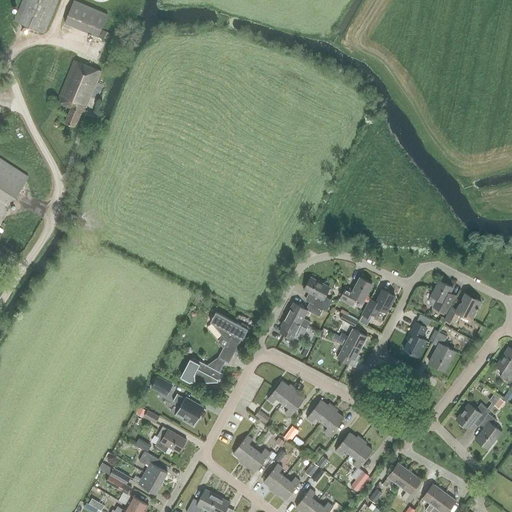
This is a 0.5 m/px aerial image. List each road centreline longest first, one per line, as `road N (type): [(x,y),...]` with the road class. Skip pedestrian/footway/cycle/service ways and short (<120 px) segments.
road 1 (unclassified): [(0,302),(50,224),(57,187),(0,57)]
road 2 (residential): [(260,357),(262,336),(307,261),(349,256),(412,287)]
road 3 (residential): [(258,503),(203,457),(260,357)]
road 4 (residential): [(412,287),(421,267),(434,264),(511,300)]
